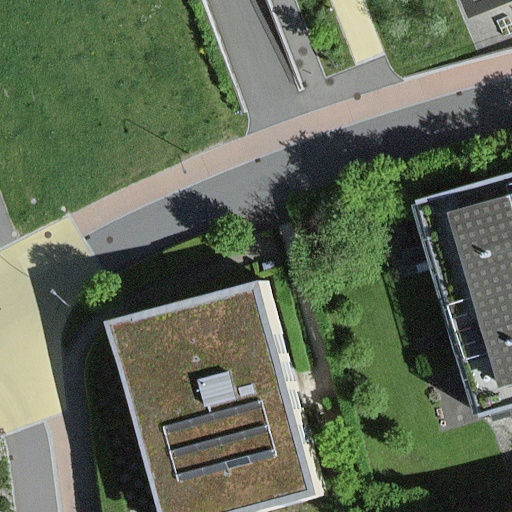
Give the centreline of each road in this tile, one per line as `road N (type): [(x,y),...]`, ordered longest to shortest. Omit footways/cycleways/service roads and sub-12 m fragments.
road 1 (residential): [(511,103),(342,148),(86,253),(0,298)]
road 2 (residential): [(0,329),(26,430),(36,511)]
